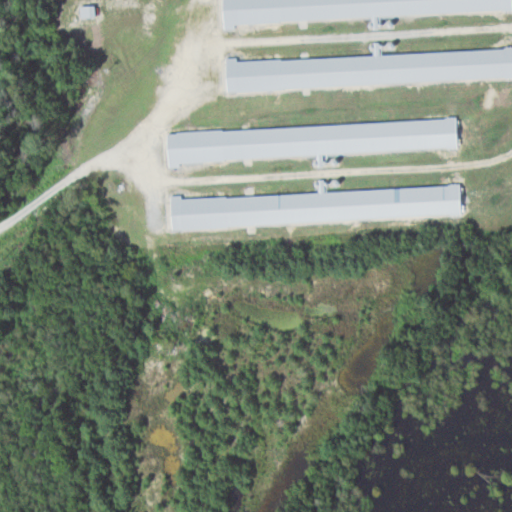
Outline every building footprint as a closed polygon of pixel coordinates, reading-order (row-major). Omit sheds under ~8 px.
[(511,0),(221,0),(223,29),(234,28),(234,22),(511,12),(511,0)] [(79,6),(80,18),(95,17),(94,5),(79,6)] [(511,49),(236,59),(236,57),(224,58),(225,90),(511,79),(511,49)] [(457,149),(455,118),(166,132),(167,162),(457,149)] [(460,217),(459,187),(180,196),(180,195),(169,195),(170,227),(460,217)]
